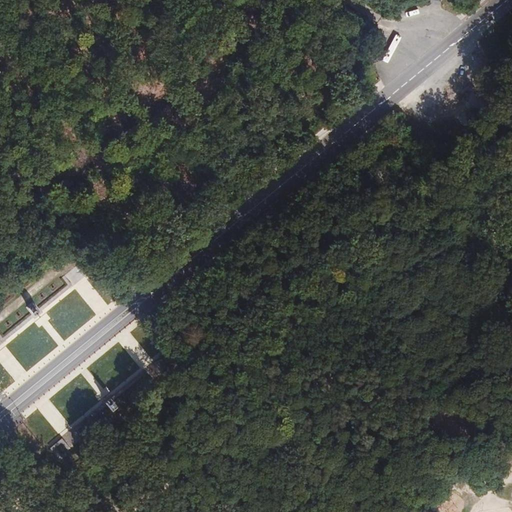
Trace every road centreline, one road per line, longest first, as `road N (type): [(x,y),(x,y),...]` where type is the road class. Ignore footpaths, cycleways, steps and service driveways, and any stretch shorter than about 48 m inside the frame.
road 1 (secondary): [(0,415),(507,0)]
road 2 (track): [(492,502),(321,454),(266,447),(204,472),(141,511)]
road 3 (track): [(511,291),(440,91)]
